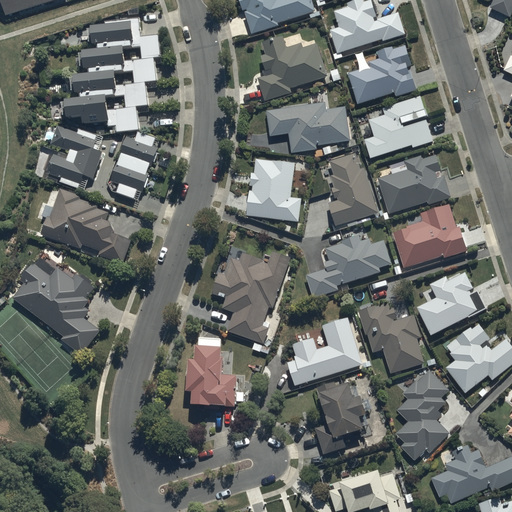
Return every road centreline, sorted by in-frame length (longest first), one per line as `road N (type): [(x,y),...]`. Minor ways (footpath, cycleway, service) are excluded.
road 1 (residential): [(189,0),(212,116),(199,184),(131,355),(119,411),(127,481)]
road 2 (residential): [(127,481),(247,449),(268,453),(268,470),(254,478),(143,511)]
road 3 (residential): [(492,174),(440,0)]
